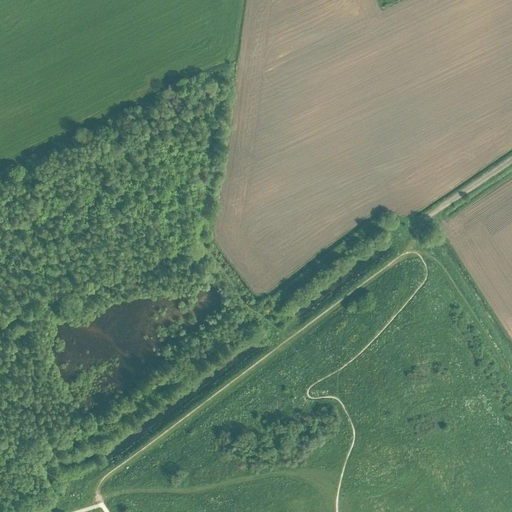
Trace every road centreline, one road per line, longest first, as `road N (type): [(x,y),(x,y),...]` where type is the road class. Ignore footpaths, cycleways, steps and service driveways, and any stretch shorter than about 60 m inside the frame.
road 1 (track): [(415,231),(373,227),(257,312),(197,234)]
road 2 (track): [(197,234),(225,87)]
road 3 (track): [(415,231),(511,159)]
